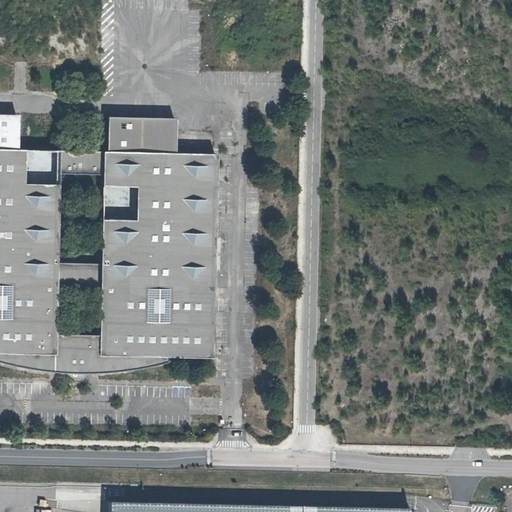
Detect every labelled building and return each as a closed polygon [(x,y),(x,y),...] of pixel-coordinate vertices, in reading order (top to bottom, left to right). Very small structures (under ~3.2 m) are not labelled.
[(13,0),(0,0),(0,61),(13,62),(13,50),(19,50),(26,50),(25,62),(95,63),(95,0),(26,0),(26,7),(14,7),(13,0)] [(102,151),(75,150),(15,148),(16,115),(0,114),(0,352),(17,353),(17,368),(71,374),(126,372),(127,357),(209,360),(215,154),(172,152),(173,118),(103,116),(102,151)] [(20,353),(0,352),(0,362),(9,365),(19,367),(20,353)] [(125,356),(125,370),(133,369),(161,362),(161,357),(125,356)] [(406,511),(407,503),(116,497),(103,496),(102,511),(406,511)]
